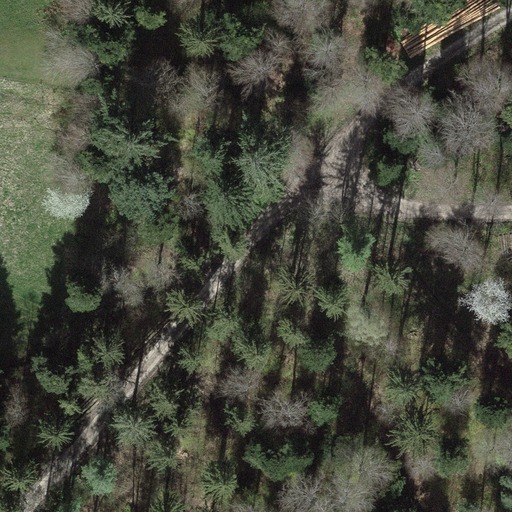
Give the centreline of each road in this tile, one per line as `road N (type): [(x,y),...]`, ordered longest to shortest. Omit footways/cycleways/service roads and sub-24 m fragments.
road 1 (track): [(511,10),(366,119),(23,511)]
road 2 (track): [(321,172),(389,210),(511,210)]
